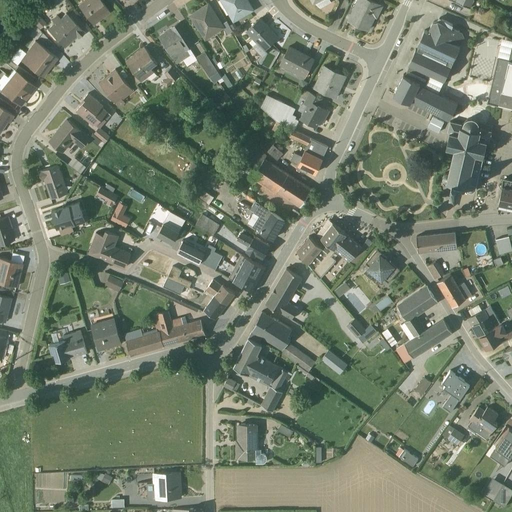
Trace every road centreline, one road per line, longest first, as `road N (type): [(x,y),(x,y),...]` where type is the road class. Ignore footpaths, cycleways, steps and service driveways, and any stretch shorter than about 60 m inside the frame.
road 1 (residential): [(19,395),(44,254),(16,152),(80,67),(165,0)]
road 2 (residential): [(209,361),(229,345),(307,216),(328,201)]
road 3 (residential): [(511,393),(475,354),(398,231)]
road 4 (residential): [(19,395),(178,352),(209,361)]
road 5 (residential): [(328,201),(330,171),(379,60)]
road 6 (residential): [(209,361),(208,511)]
